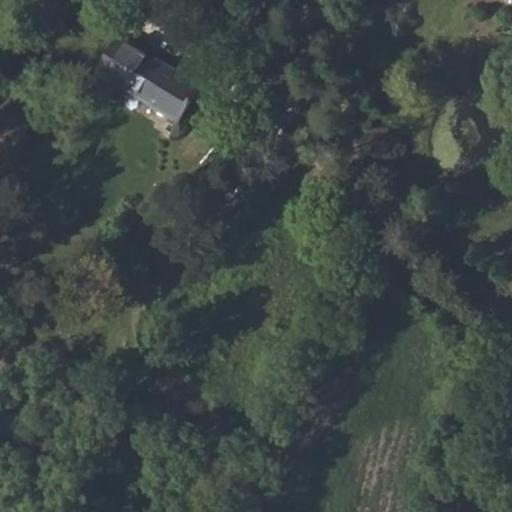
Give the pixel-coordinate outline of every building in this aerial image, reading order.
[(163,0),(134,0),(129,9),(159,28),(171,5),(163,0)] [(231,18),(210,32),(226,59),(247,47),(231,18)] [(121,57),(96,96),(106,102),(130,62),(121,57)] [(130,62),(106,102),(169,140),(192,102),(130,62)] [(259,65),(250,73),(258,85),(269,78),(269,74),(263,64),(259,65)] [(258,85),(247,92),(248,94),(261,113),(284,99),(269,78),(258,85)] [(284,99),(261,113),(262,115),(278,141),(300,123),(284,99)]
